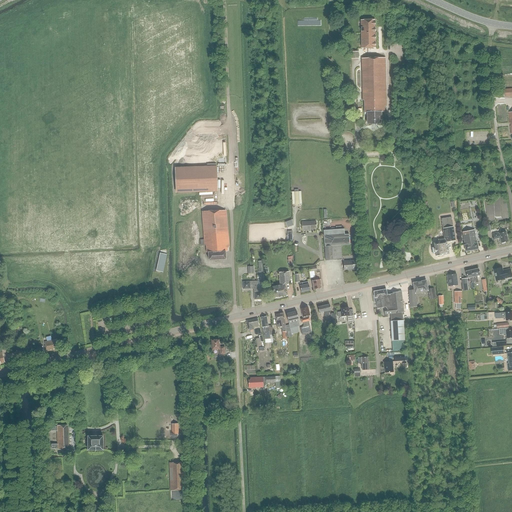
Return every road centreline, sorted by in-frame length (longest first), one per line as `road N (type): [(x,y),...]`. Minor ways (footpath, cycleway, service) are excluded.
road 1 (secondary): [(0,372),(235,316)]
road 2 (secondary): [(368,284),(511,250)]
road 3 (secondary): [(235,316),(368,284)]
